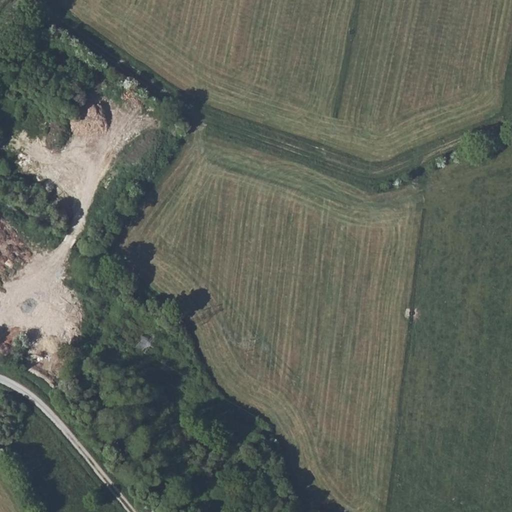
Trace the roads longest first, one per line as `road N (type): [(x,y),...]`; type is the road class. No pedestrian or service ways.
road 1 (track): [(31,0),(199,118),(373,180),(511,126)]
road 2 (track): [(0,378),(55,418),(132,511)]
